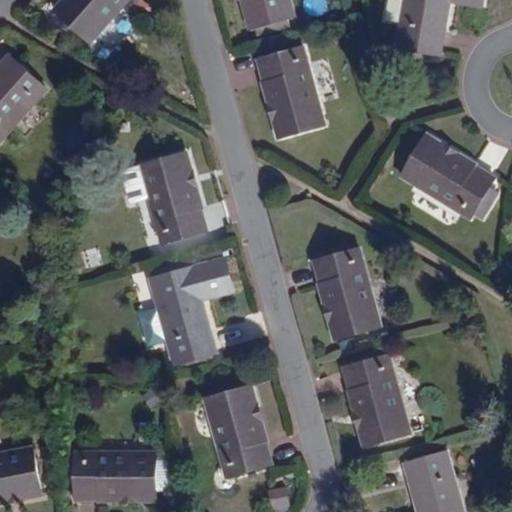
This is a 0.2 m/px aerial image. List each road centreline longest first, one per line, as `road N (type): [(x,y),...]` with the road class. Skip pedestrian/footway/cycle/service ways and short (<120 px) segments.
road 1 (residential): [(211,0),(328,461),(316,511)]
road 2 (residential): [(511,28),(478,48),(468,81),(481,113),(511,131)]
